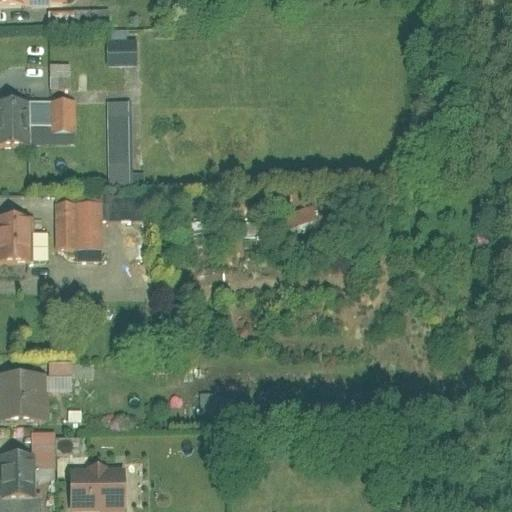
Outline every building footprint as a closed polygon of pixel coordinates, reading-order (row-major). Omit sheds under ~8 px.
[(0,0),(0,8),(62,7),(61,0),(0,0)] [(104,33),(105,68),(135,68),(134,42),(124,43),(124,33),(104,33)] [(46,67),(47,92),(68,92),(68,67),(46,67)] [(47,103),(25,104),(25,129),(25,148),(72,147),(72,138),(72,103),(47,103)] [(0,150),(25,150),(25,148),(25,129),(25,104),(0,104),(0,150)] [(127,106),(106,106),(106,191),(139,191),(139,176),(128,176),(127,106)] [(51,206),(52,255),(100,254),(100,205),(51,206)] [(276,227),(282,245),(316,233),(310,215),(276,227)] [(0,219),(0,265),(29,265),(28,219),(0,219)] [(45,365),(45,378),(45,380),(69,379),(68,365),(45,365)] [(0,378),(0,423),(46,423),(45,397),(45,380),(45,378),(0,378)] [(45,380),(45,397),(69,396),(69,379),(45,380)] [(0,502),(30,502),(29,458),(0,458),(0,502)] [(64,472),(64,511),(120,511),(120,471),(64,472)]
